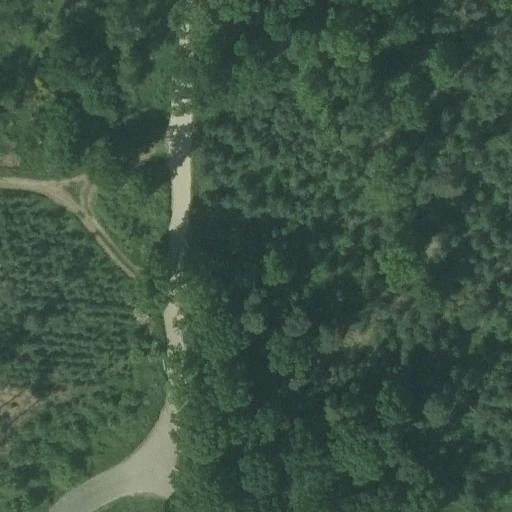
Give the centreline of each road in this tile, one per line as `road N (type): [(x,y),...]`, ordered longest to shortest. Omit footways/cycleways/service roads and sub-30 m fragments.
road 1 (track): [(186,0),(175,329),(182,459)]
road 2 (track): [(183,119),(166,144),(92,175),(0,179)]
road 3 (track): [(175,329),(104,222),(53,181)]
